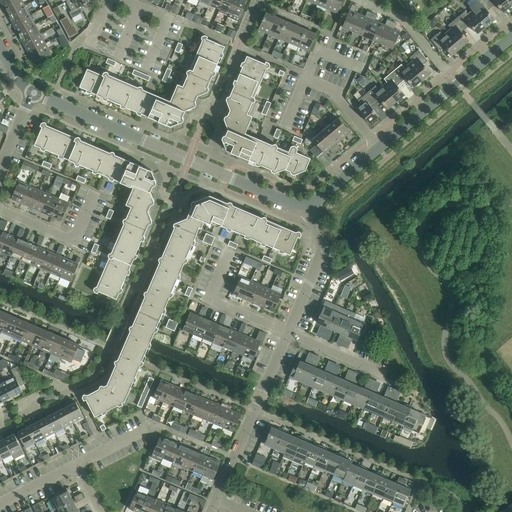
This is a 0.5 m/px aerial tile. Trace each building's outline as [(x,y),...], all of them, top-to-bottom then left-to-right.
[(21,0),(12,0),(2,5),(8,15),(25,6),(21,0)] [(70,0),(75,9),(69,12),(72,18),(84,11),(81,6),(92,0),(70,0)] [(211,0),(209,5),(219,9),(222,0),(211,0)] [(222,0),(219,9),(229,14),(234,0),(222,0)] [(245,0),(234,0),(229,14),(227,17),(238,22),(240,16),(242,17),(245,12),(242,10),(247,0),(245,0)] [(318,0),(316,5),(326,9),(330,0),(318,0)] [(330,0),(326,9),(336,14),(342,0),(330,0)] [(472,11),(485,27),(494,20),(485,9),(489,5),(484,0),(477,0),(473,4),(476,8),(472,11)] [(484,0),(489,5),(493,2),(502,12),(511,5),(506,0),(484,0)] [(349,10),(342,26),(340,25),(338,30),(341,30),(342,27),(352,32),(359,15),(354,12),(357,7),(352,5),(352,2),(350,2),(347,9),(349,10)] [(167,3),(165,10),(170,12),(173,5),(167,3)] [(25,6),(8,15),(13,24),(30,15),(25,6)] [(174,6),(171,12),(177,15),(180,8),(174,6)] [(49,8),(44,11),(48,18),(49,17),(53,15),(49,8)] [(359,15),(352,32),(362,36),(372,13),(367,11),(365,17),(359,15)] [(456,18),(463,27),(468,23),(477,34),(485,27),(472,11),(468,14),(465,11),(456,18)] [(187,12),(185,18),(191,21),(193,14),(187,12)] [(268,34),(275,17),(265,13),(258,30),(268,34)] [(372,13),(362,36),(372,40),(379,23),(374,21),(376,15),(372,13)] [(193,14),(191,21),(200,25),(203,18),(193,14)] [(18,34),(35,25),(30,15),(13,24),(18,34)] [(275,17),(268,34),(278,39),(285,21),(275,17)] [(203,18),(200,25),(207,28),(210,21),(203,18)] [(446,33),(460,48),(468,41),(459,30),(463,27),(456,18),(447,25),(450,29),(446,33)] [(379,23),(372,40),(382,44),(391,22),(387,20),(384,25),(379,23)] [(285,21),(278,39),(288,43),(295,26),(285,21)] [(391,22),(382,44),(392,49),(399,32),(394,29),(396,24),(391,22)] [(217,24),(214,31),(220,34),(223,27),(217,24)] [(35,25),(18,34),(23,43),(40,34),(35,25)] [(71,26),(65,29),(69,38),(78,33),(73,25),(71,26)] [(295,26),(288,43),(298,47),(305,30),(295,26)] [(229,30),(226,36),(233,39),(234,37),(236,33),(229,30)] [(305,30),(298,47),(308,52),(316,34),(305,30)] [(460,48),(446,33),(442,36),(439,32),(430,40),(437,49),(442,45),(451,55),(460,48)] [(23,43),(28,53),(45,44),(40,34),(23,43)] [(137,114),(140,116),(141,114),(170,126),(179,123),(182,122),(183,119),(182,116),(184,111),(195,107),(196,104),(195,102),(197,96),(204,93),(207,92),(208,89),(207,87),(212,76),(214,75),(216,72),(214,71),(220,58),(222,59),(223,55),(222,52),(224,47),(206,39),(207,37),(204,35),(202,37),(201,38),(202,41),(205,42),(184,90),(179,88),(171,105),(107,78),(109,75),(107,72),(106,72),(103,73),(102,75),(87,69),(79,87),(86,90),(85,92),(89,94),(92,93),(102,97),(103,100),(106,101),(107,99),(120,105),(120,107),(123,109),(126,107),(136,112),(137,114)] [(174,51),(179,53),(182,45),(178,43),(174,51)] [(45,44),(28,53),(33,63),(50,54),(45,44)] [(408,65),(421,80),(430,73),(421,62),(425,59),(418,50),(409,57),(412,61),(408,65)] [(224,117),(223,119),(225,122),(227,129),(225,135),(222,136),(221,138),(223,142),(226,151),(255,163),(254,165),(258,166),(260,165),(270,170),(271,172),(274,173),(277,172),(284,169),(290,172),(291,174),(293,175),(305,171),(310,159),(296,152),(297,150),(296,147),(293,146),(290,147),(287,155),(241,135),(248,118),(243,116),(263,67),(266,69),(269,67),(270,66),(268,63),(265,62),(264,64),(246,56),(244,62),(241,63),(240,66),(244,68),(238,82),(234,80),(233,83),(234,86),(229,96),(226,97),(225,100),(229,110),(227,116),(224,117)] [(107,59),(106,63),(114,67),(116,62),(107,59)] [(392,72),(408,90),(412,87),(412,88),(421,80),(408,65),(404,68),(401,64),(392,72)] [(166,83),(171,70),(167,68),(162,81),(166,83)] [(134,70),(132,74),(148,81),(150,77),(134,70)] [(382,86),(395,102),(404,95),(403,94),(408,90),(392,72),(383,79),(386,83),(382,86)] [(360,76),(355,80),(359,85),(364,81),(360,76)] [(366,93),(373,102),(378,98),(387,109),(395,102),(382,86),(378,90),(375,86),(366,93)] [(373,102),(366,93),(357,101),(360,104),(356,108),(369,124),(378,116),(369,105),(373,102)] [(261,114),(265,116),(271,103),(266,101),(261,114)] [(314,106),(311,113),(315,117),(320,114),(318,111),(314,106)] [(329,125),(341,140),(345,136),(349,141),(353,137),(349,133),(350,132),(338,118),(329,125)] [(0,122),(1,121),(0,120),(0,131),(6,134),(8,128),(0,124),(0,122)] [(99,288),(96,287),(94,288),(93,290),(94,292),(97,294),(98,291),(116,299),(118,294),(121,292),(123,289),(121,288),(127,275),(128,276),(130,272),(129,269),(133,259),(136,258),(137,255),(135,254),(141,241),(143,241),(145,238),(143,235),(148,225),(151,224),(152,221),(148,211),(150,206),(153,205),(154,202),(152,199),(150,192),(152,186),(155,185),(156,183),(155,179),(151,171),(139,165),(137,168),(45,128),(46,126),(45,123),(43,122),(41,123),(40,126),(42,127),(34,145),(40,148),(41,150),(44,152),(45,150),(58,156),(58,158),(61,159),(64,158),(74,162),(75,165),(78,166),(79,165),(92,170),(92,172),(95,174),(98,173),(108,177),(109,180),(112,181),(113,179),(135,189),(129,203),(134,205),(99,288)] [(321,132),(337,151),(340,148),(337,143),(341,140),(329,125),(321,132)] [(277,139),(281,131),(276,129),(273,137),(277,139)] [(337,151),(321,132),(312,139),(317,145),(323,152),(324,154),(329,150),(333,154),(337,151)] [(317,145),(310,150),(316,158),(323,152),(317,145)] [(23,161),(21,167),(33,173),(36,167),(23,161)] [(43,161),(41,166),(50,169),(51,165),(43,161)] [(77,176),(75,180),(84,184),(86,179),(77,176)] [(21,204),(29,186),(18,181),(11,199),(21,204)] [(29,186),(21,204),(31,208),(38,190),(29,186)] [(41,212),(48,194),(38,190),(31,208),(41,212)] [(69,197),(61,193),(58,199),(51,216),(61,221),(69,203),(67,202),(69,197)] [(51,216),(58,199),(48,194),(41,212),(51,216)] [(178,225),(138,320),(156,328),(162,313),(164,314),(166,310),(165,308),(169,298),(171,297),(173,293),(171,292),(177,279),(179,280),(180,276),(179,274),(184,263),(186,262),(188,259),(186,258),(192,245),(193,246),(195,242),(194,239),(199,227),(201,228),(204,221),(210,224),(211,221),(226,228),(227,230),(230,232),(231,230),(244,236),(243,237),(247,239),(250,238),(260,242),(261,245),(264,246),(265,245),(278,250),(278,252),(281,254),(284,253),(290,255),(297,237),(299,238),(301,235),(300,232),(298,231),(295,232),(294,235),(209,199),(196,204),(189,221),(178,225)] [(110,219),(113,211),(109,209),(105,218),(110,219)] [(211,246),(214,237),(206,233),(202,242),(211,246)] [(10,256),(18,238),(8,234),(0,252),(10,256)] [(18,238),(10,256),(20,260),(28,243),(18,238)] [(229,241),(227,245),(236,249),(237,244),(229,241)] [(28,243),(20,260),(30,265),(38,247),(28,243)] [(97,250),(99,246),(94,244),(91,252),(95,254),(97,250)] [(40,269),(48,251),(38,247),(30,265),(40,269)] [(48,251),(40,269),(50,273),(57,255),(48,251)] [(60,277),(67,260),(57,255),(50,273),(60,277)] [(263,256),(261,260),(270,264),(272,259),(263,256)] [(67,260),(60,277),(70,282),(80,258),(77,257),(75,263),(67,260)] [(243,299),(250,281),(240,277),(232,294),(243,299)] [(250,281),(243,299),(253,303),(260,285),(250,281)] [(260,285),(253,303),(263,307),(270,290),(260,285)] [(270,290),(263,307),(273,312),(281,294),(270,290)] [(325,329),(334,310),(323,306),(316,323),(323,326),(322,328),(325,329)] [(334,310),(325,329),(329,331),(330,329),(336,331),(344,314),(345,310),(336,306),(334,310)] [(344,314),(336,331),(342,334),(341,336),(345,338),(353,319),(355,314),(345,310),(344,314)] [(0,331),(1,332),(8,315),(0,311),(0,331)] [(192,334),(200,316),(190,312),(182,330),(192,334)] [(1,332),(11,337),(18,319),(8,315),(1,332)] [(192,334),(202,338),(210,321),(200,316),(192,334)] [(11,337),(21,341),(28,323),(18,319),(11,337)] [(174,331),(178,323),(169,319),(165,328),(174,331)] [(353,319),(345,338),(349,339),(350,337),(357,340),(364,323),(353,319)] [(138,320),(121,358),(111,381),(113,382),(112,385),(88,398),(87,395),(84,394),(83,395),(82,397),(83,400),(86,399),(94,417),(101,413),(102,415),(106,413),(107,410),(116,405),(119,406),(123,405),(120,401),(126,398),(133,382),(135,383),(136,379),(135,376),(139,366),(129,362),(139,366),(156,328),(138,320)] [(212,343),(220,325),(210,321),(202,338),(212,343)] [(21,341),(31,345),(38,328),(28,323),(21,341)] [(220,325),(212,343),(222,347),(230,329),(220,325)] [(41,349),(48,332),(38,328),(31,345),(41,349)] [(230,329),(222,347),(232,351),(240,334),(230,329)] [(48,332),(41,349),(51,354),(58,336),(48,332)] [(242,355),(250,338),(240,334),(232,351),(242,355)] [(58,336),(51,354),(60,358),(68,340),(58,336)] [(250,338),(242,355),(252,360),(260,342),(250,338)] [(68,340),(60,358),(71,362),(78,345),(68,340)] [(296,361),(289,377),(302,383),(311,363),(307,362),(306,364),(299,361),(299,362),(296,361)] [(311,363),(302,383),(312,387),(320,370),(314,367),(315,365),(311,363)] [(11,371),(14,376),(4,381),(12,396),(22,391),(20,387),(26,383),(18,367),(11,371)] [(358,382),(361,374),(349,368),(345,376),(358,382)] [(320,370),(312,387),(322,391),(331,371),(327,370),(326,372),(320,370)] [(331,371),(322,391),(332,396),(340,378),(334,375),(335,373),(331,371)] [(70,375),(62,372),(61,372),(59,375),(58,379),(61,381),(70,375)] [(137,406),(141,408),(153,379),(149,377),(137,406)] [(340,378),(332,396),(342,400),(351,380),(347,378),(346,380),(340,378)] [(163,402),(171,384),(160,380),(153,398),(163,402)] [(351,380),(342,400),(352,404),(360,386),(354,383),(355,381),(351,380)] [(0,382),(0,396),(3,401),(12,396),(4,381),(0,382)] [(171,384),(163,402),(172,406),(181,389),(171,384)] [(172,406),(183,410),(192,389),(187,386),(185,391),(181,389),(172,406)] [(360,386),(352,404),(362,409),(371,388),(367,386),(366,389),(360,386)] [(380,394),(372,413),(382,417),(395,388),(390,386),(389,387),(386,393),(387,395),(386,397),(380,394)] [(371,388),(362,409),(372,413),(380,394),(374,392),(375,389),(371,388)] [(395,388),(382,417),(392,421),(400,402),(394,400),(394,398),(395,398),(397,397),(399,391),(398,389),(395,388)] [(192,389),(183,411),(193,415),(200,397),(196,395),(198,391),(192,389)] [(284,389),(282,394),(283,394),(290,397),(292,392),(284,389)] [(200,397),(193,415),(203,419),(210,401),(200,397)] [(210,401),(203,419),(213,423),(220,406),(210,401)] [(83,418),(75,402),(65,407),(73,423),(83,418)] [(400,402),(392,421),(402,426),(411,404),(407,403),(406,405),(400,402)] [(319,403),(317,407),(325,411),(327,406),(319,403)] [(419,413),(420,411),(414,408),(415,406),(411,404),(402,426),(418,433),(425,416),(419,413)] [(220,406),(213,423),(223,428),(230,410),(220,406)] [(56,412),(64,428),(73,423),(65,407),(56,412)] [(230,410),(223,428),(233,432),(241,414),(230,410)] [(46,417),(54,433),(64,428),(56,412),(46,417)] [(37,422),(45,438),(54,433),(46,417),(37,422)] [(430,418),(426,428),(430,430),(434,419),(430,418)] [(27,427),(35,443),(37,446),(39,446),(45,443),(46,441),(44,438),(45,438),(37,422),(27,427)] [(35,443),(27,427),(17,432),(25,448),(35,443)] [(274,449),(282,430),(279,428),(278,430),(271,427),(264,445),(274,449)] [(195,438),(197,432),(190,429),(187,435),(195,438)] [(282,430),(274,449),(284,453),(291,436),(285,434),(286,431),(282,430)] [(197,432),(195,438),(202,441),(205,435),(197,432)] [(4,439),(12,455),(14,459),(24,454),(14,434),(4,439)] [(162,458),(170,441),(160,436),(152,454),(162,458)] [(291,436),(284,453),(282,457),(292,462),(302,438),(298,437),(298,439),(291,436)] [(304,462),(311,445),(305,442),(306,440),(302,438),(292,462),(302,466),(303,462),(304,462)] [(0,440),(0,455),(2,460),(12,455),(4,439),(0,440)] [(170,441),(162,458),(172,463),(180,445),(170,441)] [(180,445),(172,463),(182,467),(190,449),(180,445)] [(311,445),(304,462),(314,466),(322,447),(318,445),(317,447),(311,445)] [(322,447),(314,466),(324,470),(331,453),(325,451),(326,448),(322,447)] [(190,449),(182,467),(192,471),(200,454),(190,449)] [(202,449),(200,454),(192,471),(202,476),(210,458),(211,454),(202,449)] [(331,453),(324,470),(334,475),(342,455),(338,454),(337,456),(331,453)] [(334,475),(343,479),(344,479),(350,464),(351,462),(345,459),(346,457),(342,455),(334,475)] [(220,462),(210,458),(202,476),(209,478),(208,483),(212,485),(215,478),(214,477),(220,462)] [(251,465),(252,465),(261,469),(264,462),(254,458),(251,465)] [(270,474),(273,476),(278,465),(274,463),(270,474)] [(344,479),(343,479),(342,481),(353,485),(361,466),(357,464),(356,467),(350,464),(344,479)] [(361,466),(353,485),(363,490),(370,473),(364,470),(365,468),(361,466)] [(370,473),(363,490),(372,494),(381,475),(377,473),(376,475),(370,473)] [(381,475),(372,494),(382,498),(390,481),(383,478),(384,476),(381,475)] [(390,481),(382,498),(392,502),(403,478),(399,476),(396,484),(390,481)] [(403,487),(404,485),(406,480),(403,478),(392,502),(406,508),(411,497),(408,495),(410,490),(403,487)] [(360,491),(352,489),(349,499),(357,501),(360,491)] [(53,511),(58,508),(72,501),(67,491),(48,501),(53,511)] [(135,511),(139,511),(146,495),(136,491),(128,509),(135,511)] [(146,495),(139,511),(151,511),(156,500),(146,495)] [(156,500),(151,511),(162,511),(166,504),(156,500)] [(72,501),(58,508),(59,511),(74,511),(77,511),(72,501)] [(40,502),(33,505),(36,511),(39,511),(44,510),(40,502)]
